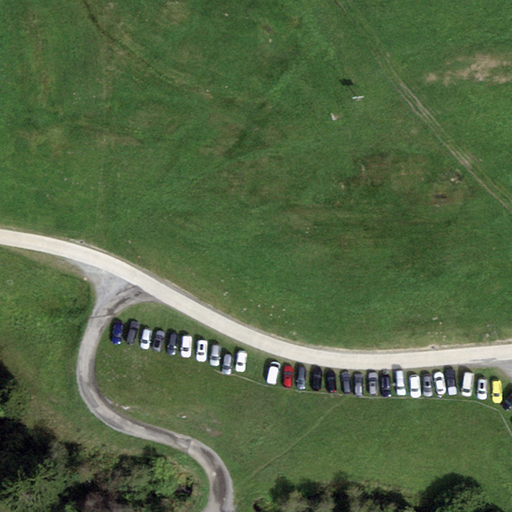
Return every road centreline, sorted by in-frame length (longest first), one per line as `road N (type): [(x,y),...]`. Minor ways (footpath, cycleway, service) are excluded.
road 1 (unclassified): [(0,235),(123,270),(219,323),(290,349),(345,359),(511,351)]
road 2 (track): [(123,270),(86,352),(92,392),(119,423),(201,452),(219,476),(214,511)]
